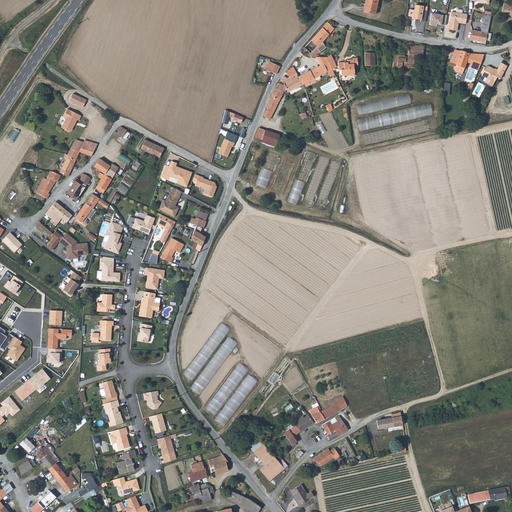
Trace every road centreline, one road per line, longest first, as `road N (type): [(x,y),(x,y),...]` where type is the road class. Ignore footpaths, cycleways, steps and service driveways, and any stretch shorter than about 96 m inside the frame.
road 1 (residential): [(174,368),(177,322),(232,178)]
road 2 (residential): [(511,43),(475,50),(325,14)]
road 3 (residential): [(232,178),(267,88),(325,14)]
road 4 (residential): [(270,503),(188,401),(174,368)]
road 5 (residential): [(401,407),(308,454),(270,503)]
road 6 (secondary): [(0,112),(78,0)]
road 7 (residential): [(138,244),(126,371)]
road 8 (residential): [(120,119),(232,178)]
